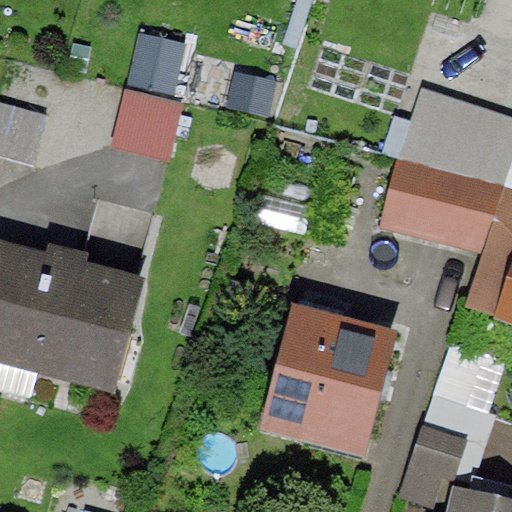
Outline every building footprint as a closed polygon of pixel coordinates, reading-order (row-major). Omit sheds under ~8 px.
[(511,130),(511,129),(420,100),(382,216),(475,246),(511,130)] [(0,103),(0,156),(33,165),(47,117),(0,103)] [(511,231),(497,226),(468,307),(511,322),(511,231)] [(140,284),(0,252),(0,356),(118,383),(140,284)] [(393,337),(288,313),(265,413),(370,437),(393,337)] [(511,511),(511,509),(453,493),(447,511),(511,511)]
